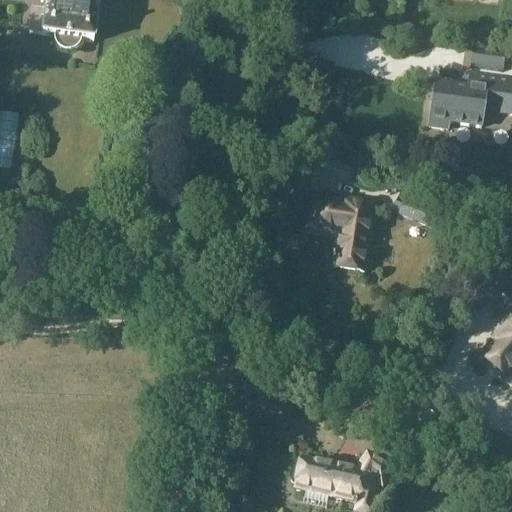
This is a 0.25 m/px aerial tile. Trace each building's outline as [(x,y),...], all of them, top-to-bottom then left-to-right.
[(43,0),(41,15),(29,13),(26,35),(49,39),(49,43),(50,46),(51,48),(52,49),(54,51),(57,53),(59,54),(62,55),(64,55),(66,55),(69,55),(73,53),(76,51),(78,49),(80,46),(81,43),(90,44),(96,0),(43,0)] [(503,55),(471,50),(469,69),(500,73),(503,55)] [(466,91),(433,86),(426,128),(445,131),(446,125),(478,130),(482,103),(507,107),(511,83),(468,77),(466,91)] [(399,196),(391,213),(431,232),(439,215),(421,207),(424,201),(402,190),(399,197),(399,196)] [(328,271),(366,277),(377,204),(339,198),(339,202),(309,197),(304,237),(332,242),(328,271)] [(511,229),(508,228),(475,289),(496,300),(497,298),(511,310),(511,315),(502,328),(499,326),(488,339),(495,344),(482,360),(506,379),(511,370),(511,229)] [(293,465),(289,482),(292,487),(295,487),(294,490),(336,500),(336,501),(352,505),(351,508),(353,508),(352,511),(372,511),(377,494),(376,493),(379,488),(381,489),(393,470),(366,453),(353,474),(316,466),(316,464),(301,461),(300,463),(297,462),(293,465)]
